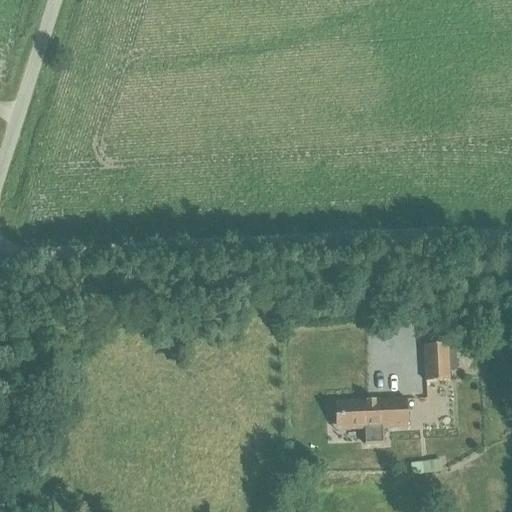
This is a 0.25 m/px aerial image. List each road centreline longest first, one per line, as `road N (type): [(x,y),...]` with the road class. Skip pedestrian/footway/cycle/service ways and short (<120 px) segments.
road 1 (unclassified): [(0,256),(428,234),(511,237)]
road 2 (unclassified): [(0,162),(51,0)]
